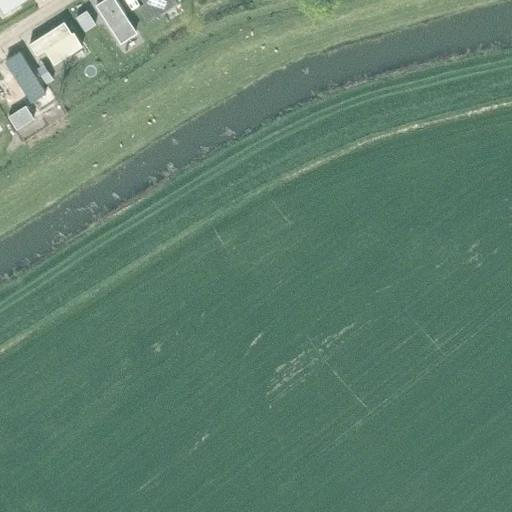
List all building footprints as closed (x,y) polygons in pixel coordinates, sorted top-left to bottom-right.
[(0,0),(8,10),(24,0),(0,0)] [(110,24),(111,23),(122,40),(136,31),(116,0),(101,0),(97,3),(110,24)] [(179,1),(178,0),(144,0),(145,1),(139,5),(149,20),(179,1)] [(89,9),(78,16),(86,29),(97,22),(89,9)] [(66,19),(31,41),(38,53),(47,48),(55,61),(84,43),(76,30),(74,31),(66,19)] [(21,50),(7,59),(32,100),(47,91),(21,50)] [(23,111),(13,117),(19,127),(29,121),(23,111)]
